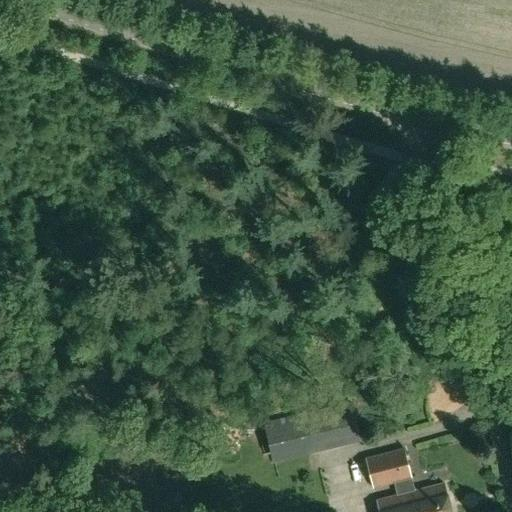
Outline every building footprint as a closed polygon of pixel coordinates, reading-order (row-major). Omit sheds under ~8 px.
[(362,442),(353,401),(264,423),(274,463),(362,442)] [(481,402),(458,409),(465,434),(489,428),(481,402)] [(373,488),(412,479),(406,450),(367,459),(373,488)] [(452,511),(444,484),(377,502),(379,511),(452,511)] [(348,505),(365,505),(365,492),(348,492),(348,505)]
